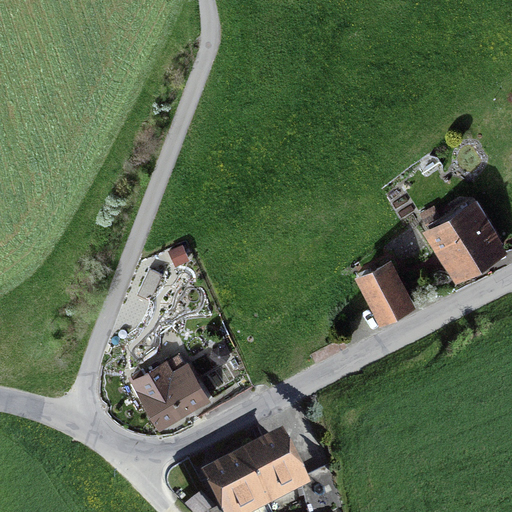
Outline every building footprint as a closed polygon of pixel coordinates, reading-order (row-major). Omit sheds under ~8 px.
[(508,247),(478,195),(428,225),(458,276),(508,247)] [(386,314),(424,294),(398,243),(358,263),(372,289),(335,308),(338,315),(298,336),(311,361),(389,321),(386,314)] [(154,299),(164,273),(148,266),(138,292),(154,299)] [(163,423),(221,388),(202,353),(186,362),(176,343),(134,366),(163,423)] [(234,511),(244,511),(322,475),(293,415),(208,456),(234,511)]
